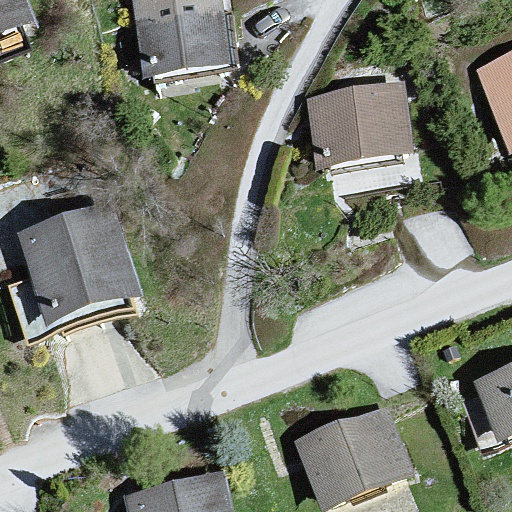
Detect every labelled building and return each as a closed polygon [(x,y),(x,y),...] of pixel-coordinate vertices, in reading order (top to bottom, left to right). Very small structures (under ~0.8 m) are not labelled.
[(0,0),(0,46),(43,31),(32,0),(0,0)] [(225,0),(131,0),(151,87),(241,67),(225,0)] [(511,52),(472,65),(500,152),(511,148),(511,52)] [(402,89),(319,100),(328,170),(412,159),(402,89)] [(128,206),(25,230),(47,327),(151,304),(128,206)] [(511,364),(467,379),(489,445),(511,437),(511,364)] [(381,408),(288,439),(310,505),(403,474),(381,408)] [(229,511),(217,468),(107,498),(110,511),(229,511)]
